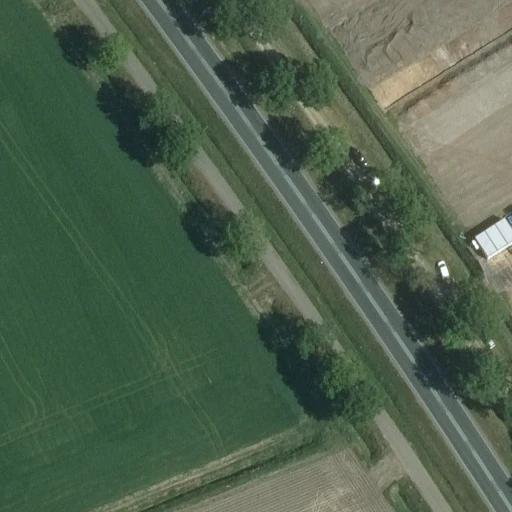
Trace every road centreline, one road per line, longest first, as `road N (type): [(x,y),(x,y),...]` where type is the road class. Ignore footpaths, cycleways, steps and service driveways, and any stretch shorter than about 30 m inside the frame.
road 1 (trunk): [(508,511),(377,313),(149,0)]
road 2 (unclassified): [(90,0),(173,110),(441,511)]
road 3 (track): [(511,401),(234,0)]
